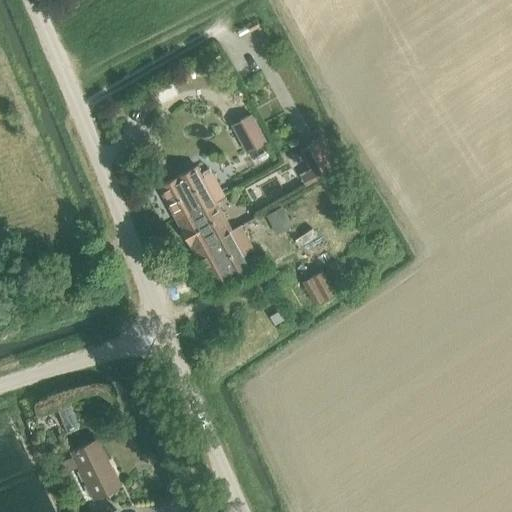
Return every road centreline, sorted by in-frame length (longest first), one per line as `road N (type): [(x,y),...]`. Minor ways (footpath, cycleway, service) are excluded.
road 1 (unclassified): [(165,335),(31,0)]
road 2 (unclassified): [(240,511),(165,335)]
road 3 (unclassified): [(0,387),(165,335)]
